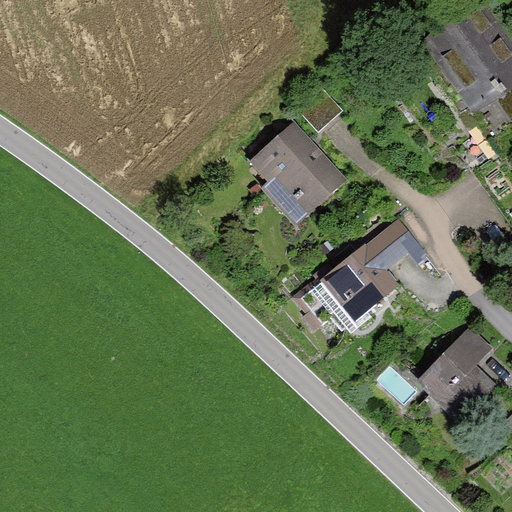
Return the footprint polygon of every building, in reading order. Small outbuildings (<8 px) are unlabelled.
[(511,83),(511,51),(472,0),(471,0),(415,43),(471,116),(511,83)] [(312,81),(287,104),(312,131),(337,108),(312,81)] [(326,164),(287,121),(251,154),(290,197),(326,164)] [(358,246),(317,281),(353,323),(394,288),(358,246)] [(483,354),(458,332),(413,383),(458,421),(489,385),(470,368),(483,354)]
